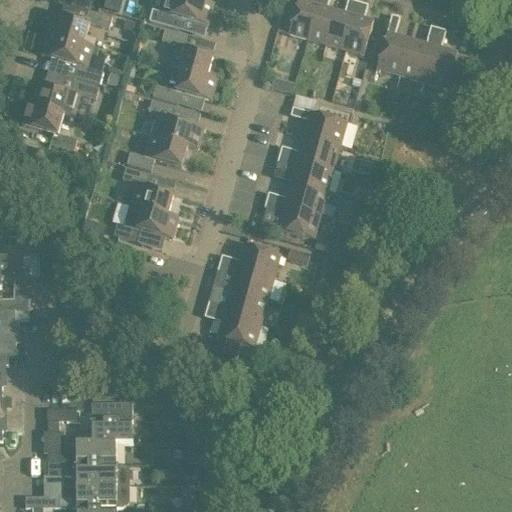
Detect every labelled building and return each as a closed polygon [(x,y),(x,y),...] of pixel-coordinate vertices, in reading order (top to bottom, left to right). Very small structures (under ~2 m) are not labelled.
[(215,6),(204,3),(189,0),(176,0),(172,17),(152,12),(149,24),(173,31),(177,20),(208,28),(215,6)] [(288,37),(307,42),(319,0),(308,0),(307,4),(298,2),(288,37)] [(319,0),(307,42),(326,48),(336,12),(327,10),(329,0),(319,0)] [(336,12),(326,48),(344,53),(358,4),(348,1),(344,15),(336,12)] [(369,22),(364,20),(368,7),(358,4),(344,53),(364,58),(374,23),(369,22)] [(48,37),(94,50),(94,49),(84,46),(90,25),(109,31),(112,19),(88,13),(85,24),(54,15),(48,37)] [(400,78),(411,41),(395,37),(400,20),(391,18),(376,72),(400,78)] [(411,41),(400,78),(423,85),(438,31),(431,29),(426,45),(411,41)] [(208,79),(214,58),(186,50),(190,39),(165,31),(161,44),(176,48),(170,70),(181,73),(208,79)] [(447,92),(449,86),(460,89),(464,74),(453,71),(457,57),(458,54),(441,50),(446,33),(438,31),(423,85),(447,92)] [(88,71),(94,50),(48,37),(42,58),(79,68),(76,80),(101,87),(104,75),(88,71)] [(218,82),(208,79),(181,73),(175,93),(156,87),(152,100),(177,107),(180,95),(212,104),(218,82)] [(28,106),(74,119),(80,98),(95,102),(99,91),(74,84),(71,95),(44,88),(34,85),(28,106)] [(281,95),(288,97),(291,98),(292,96),(294,87),(284,85),(281,95)] [(296,97),(294,108),(313,111),(315,101),(296,97)] [(187,149),(187,150),(198,153),(204,130),(173,122),(177,110),(151,103),(148,115),(157,118),(152,137),(161,140),(161,141),(187,149)] [(74,120),(74,119),(28,106),(21,127),(52,137),(49,147),(73,155),(77,143),(57,137),(63,117),(74,120)] [(313,116),(312,116),(292,110),(290,118),(307,123),(303,138),(341,149),(348,126),(313,116)] [(23,142),(46,147),(48,136),(25,131),(23,142)] [(182,170),(187,150),(187,149),(161,141),(161,140),(152,137),(146,159),(130,154),(126,167),(151,174),(155,162),(182,170)] [(299,154),(336,165),(341,149),(303,138),(299,154)] [(336,165),(299,154),(282,149),(277,165),(294,170),(288,192),(325,203),(336,165)] [(168,218),(169,217),(174,197),(148,189),(151,178),(125,170),(122,183),(137,187),(131,209),(142,212),(142,211),(168,218)] [(321,219),(325,203),(288,192),(286,200),(268,195),(266,203),(321,219)] [(281,216),(277,232),(314,242),(321,219),(266,203),(264,211),(281,216)] [(142,212),(131,209),(128,208),(123,227),(117,226),(113,238),(138,245),(141,234),(163,240),(173,243),(179,220),(169,217),(168,218),(142,211),(142,212)] [(95,234),(97,224),(85,221),(82,231),(95,234)] [(334,247),(318,242),(315,251),(332,256),(334,247)] [(274,281),(281,258),(243,247),(239,263),(222,258),(220,266),(274,281)] [(307,269),(310,256),(290,251),(287,264),(307,269)] [(230,294),(268,304),(274,281),(220,266),(217,273),(235,278),(230,294)] [(13,292),(33,292),(33,281),(29,281),(29,270),(18,270),(18,281),(13,281),(13,292)] [(0,302),(0,314),(29,315),(29,303),(33,302),(33,292),(13,292),(14,302),(0,302)] [(261,328),(268,304),(230,294),(226,309),(209,304),(207,312),(261,328)] [(254,351),(261,328),(207,312),(204,320),(221,325),(217,340),(226,343),(223,356),(238,360),(241,348),(254,351)] [(0,335),(20,336),(19,325),(29,325),(29,315),(0,314),(0,335)] [(0,358),(8,358),(15,357),(15,346),(20,346),(20,336),(0,335),(0,358)] [(91,447),(133,446),(133,406),(91,406),(91,446),(75,446),(75,447),(91,447)] [(193,427),(177,413),(177,427),(193,427)] [(48,435),(60,435),(60,424),(48,424),(48,435)] [(75,468),(125,468),(124,467),(117,467),(117,448),(133,448),(133,446),(91,447),(75,447),(75,467),(75,468)] [(59,468),(59,467),(59,457),(48,457),(48,468),(59,468)] [(198,458),(185,459),(185,467),(198,467),(198,458)] [(75,468),(75,467),(59,467),(59,468),(48,468),(48,479),(59,479),(75,479),(75,490),(130,490),(129,472),(125,468),(75,468)] [(177,476),(176,485),(196,486),(196,478),(177,476)] [(75,511),(117,511),(124,511),(130,506),(130,490),(75,490),(75,499),(60,499),(60,500),(26,500),(26,511),(60,511),(75,511)] [(183,491),(182,509),(195,510),(196,491),(183,491)]
